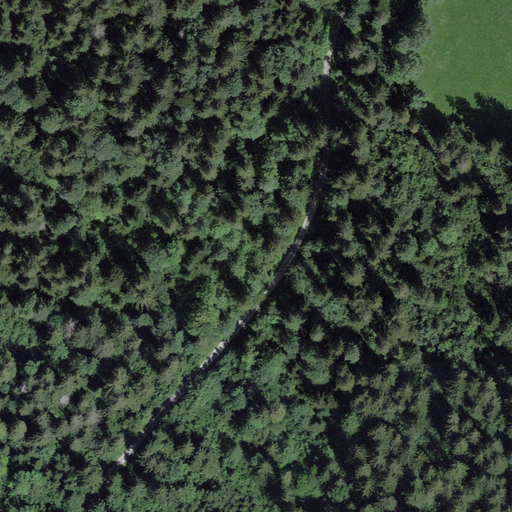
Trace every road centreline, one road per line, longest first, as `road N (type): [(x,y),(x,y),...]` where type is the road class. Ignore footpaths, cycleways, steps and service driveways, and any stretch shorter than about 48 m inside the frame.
road 1 (track): [(92,511),(128,451),(285,266),(313,206),(327,131)]
road 2 (track): [(327,131),(327,55),(346,0)]
